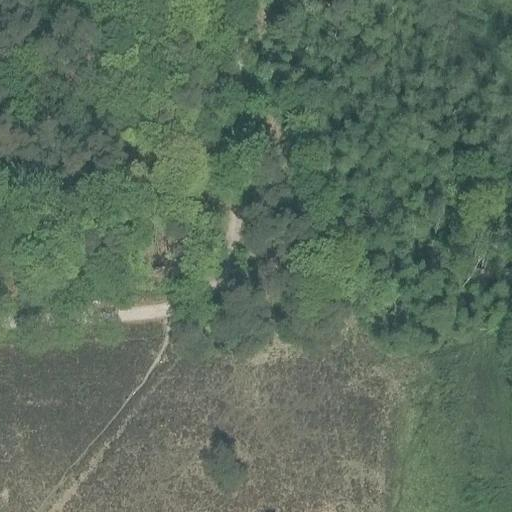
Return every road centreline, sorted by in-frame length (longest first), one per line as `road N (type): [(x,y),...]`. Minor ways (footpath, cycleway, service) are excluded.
road 1 (track): [(217,0),(237,93),(234,223),(220,275),(208,291),(170,310)]
road 2 (track): [(170,310),(0,322)]
